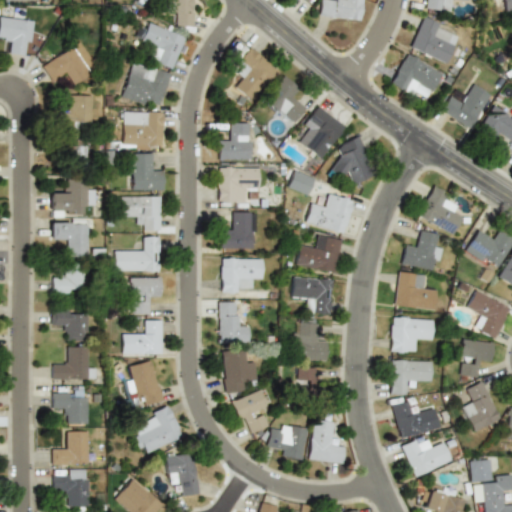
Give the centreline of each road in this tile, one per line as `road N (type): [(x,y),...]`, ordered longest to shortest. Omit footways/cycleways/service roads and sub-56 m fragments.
road 1 (residential): [(391,497),(335,507),(269,492),(226,455),(202,405),(199,118),(221,55),(256,11)]
road 2 (residential): [(16,511),(14,88),(0,88)]
road 3 (residential): [(397,511),(370,408),(368,342),(385,250),(403,203),(437,156)]
road 4 (residential): [(243,0),(377,116),(511,203)]
